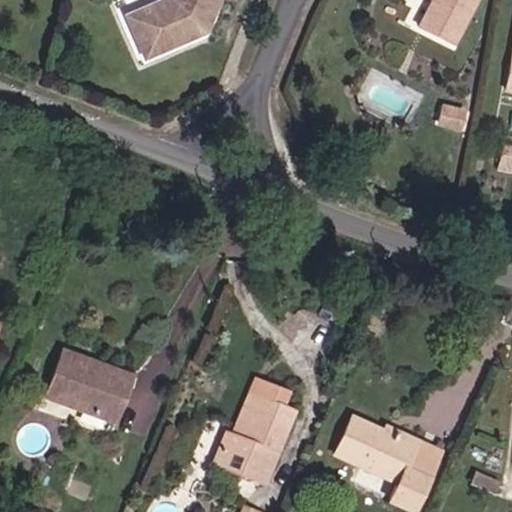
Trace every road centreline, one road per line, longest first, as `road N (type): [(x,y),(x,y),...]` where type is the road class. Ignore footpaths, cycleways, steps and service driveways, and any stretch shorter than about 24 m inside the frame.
road 1 (unclassified): [(218,172),(511,271)]
road 2 (unclassified): [(0,80),(218,172)]
road 3 (residential): [(288,0),(218,172)]
